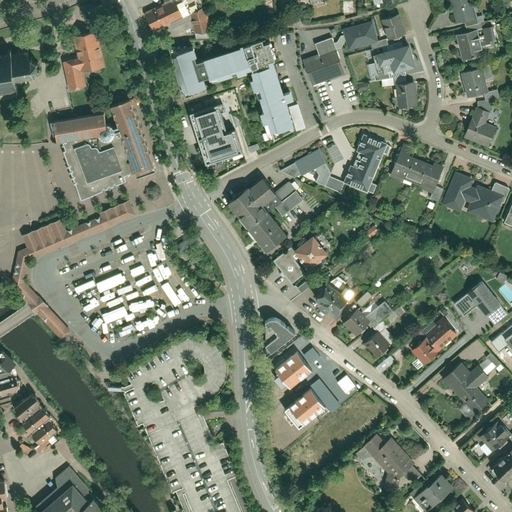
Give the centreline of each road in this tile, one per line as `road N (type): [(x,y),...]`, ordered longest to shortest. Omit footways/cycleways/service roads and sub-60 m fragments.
road 1 (residential): [(243,305),(291,313),(407,401),(507,511)]
road 2 (residential): [(193,197),(345,119),(375,117),(425,134)]
road 3 (tertiary): [(243,305),(253,451),(277,511)]
road 4 (tertiary): [(120,0),(193,197)]
road 5 (residential): [(416,5),(434,77),(425,134)]
road 6 (tertiary): [(193,197),(233,261),(243,305)]
